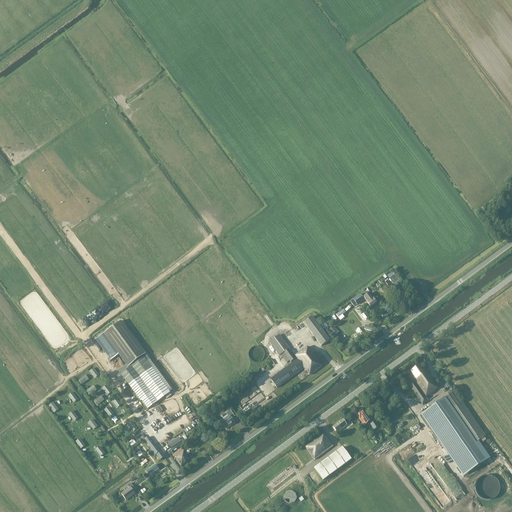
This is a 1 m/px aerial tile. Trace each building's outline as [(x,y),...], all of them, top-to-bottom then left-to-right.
[(393,275),(388,279),(392,284),(397,280),(393,275)] [(367,303),(370,308),(376,303),(378,301),(378,299),(377,297),(375,297),(373,299),(373,298),(372,298),(374,296),(372,294),(370,295),(369,294),(366,296),(367,298),(365,300),(367,302),(367,303)] [(356,304),(357,305),(364,300),(360,295),(350,302),(354,306),(356,304)] [(343,310),(336,315),(338,318),(345,313),(343,310)] [(312,317),(303,323),(321,347),(325,343),(329,340),(322,331),(319,326),(312,317)] [(121,321),(103,334),(119,355),(126,364),(118,370),(120,374),(140,401),(141,401),(147,409),(170,393),(146,361),(149,359),(121,321)] [(103,334),(95,340),(111,361),(119,355),(103,334)] [(322,366),(308,347),(294,356),(289,348),(279,335),(269,342),(279,356),(281,359),(282,357),(286,363),(289,361),(290,362),(294,359),(295,361),(270,379),(277,389),(304,369),(309,376),(322,366)] [(265,364),(267,368),(276,363),(274,360),(265,364)] [(414,382),(408,385),(422,405),(428,402),(425,398),(435,391),(438,388),(428,372),(425,374),(419,365),(415,368),(410,372),(416,380),(414,382)] [(85,384),(92,379),(89,375),(82,380),(85,384)] [(97,385),(90,390),(93,393),(99,388),(97,385)] [(256,386),(250,390),(254,395),(260,391),(256,386)] [(453,392),(445,398),(468,431),(476,443),(477,442),(486,436),(462,403),(461,404),(453,392)] [(104,395),(98,401),(101,404),(107,398),(104,395)] [(445,398),(420,415),(463,477),(489,458),(477,442),(476,443),(468,431),(445,398)] [(362,409),(355,414),(360,420),(361,419),(364,423),(370,419),(367,415),(366,415),(365,413),(362,409)] [(224,420),(221,422),(226,429),(234,423),(231,418),(234,416),(230,410),(226,413),(228,416),(223,420),(224,420)] [(333,427),(335,430),(337,433),(346,426),(342,420),(333,427)] [(374,422),(370,425),(373,431),(378,428),(374,422)] [(408,429),(411,436),(415,435),(413,430),(416,429),(415,426),(408,429)] [(322,434),(305,447),(315,460),(333,447),(326,437),(325,438),(322,434)] [(148,437),(144,440),(155,455),(156,456),(160,461),(164,458),(160,452),(160,453),(159,452),(148,437)] [(172,452),(171,451),(176,448),(172,442),(167,446),(170,449),(167,451),(169,454),(172,452)] [(190,460),(183,451),(181,448),(173,455),(175,457),(175,458),(176,459),(176,460),(181,466),(190,460)] [(351,460),(342,448),(314,469),(323,481),(351,460)] [(418,456),(421,460),(426,457),(422,452),(418,456)] [(435,457),(433,463),(435,464),(434,467),(436,468),(438,464),(443,466),(445,461),(435,457)] [(420,462),(418,458),(409,461),(411,468),(416,466),(415,464),(420,462)] [(420,463),(415,468),(419,472),(421,470),(423,471),(426,468),(420,463)] [(155,465),(147,471),(150,476),(159,469),(155,465)] [(288,476),(295,469),(292,466),(285,473),(288,476)] [(320,476),(315,480),(318,485),(323,481),(320,476)] [(278,478),(268,484),(270,487),(277,483),(278,485),(281,483),(278,478)] [(126,500),(134,494),(132,490),(134,488),(130,483),(127,486),(129,488),(121,494),(126,500)]
